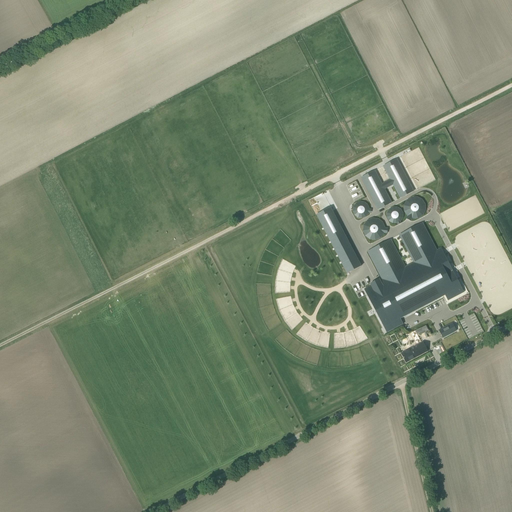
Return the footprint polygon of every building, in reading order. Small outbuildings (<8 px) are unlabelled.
[(413,192),(396,159),(384,166),(401,198),(413,192)] [(391,203),(374,171),(362,177),(379,210),(391,203)] [(361,266),(330,207),(316,215),(346,273),(361,266)] [(386,237),(365,248),(380,276),(377,278),(377,277),(367,282),(367,283),(361,286),(364,291),(384,329),(387,335),(402,326),(400,321),(445,298),(447,303),(463,295),(438,246),(433,248),(418,220),(397,231),(411,260),(401,265),(386,237)] [(482,323),(476,308),(462,314),(468,329),(482,323)] [(452,324),(439,331),(443,338),(456,331),(452,324)] [(418,335),(428,331),(425,325),(409,333),(413,342),(420,339),(418,335)] [(442,338),(446,348),(458,343),(454,333),(442,338)] [(406,347),(407,350),(401,353),(406,363),(428,351),(423,342),(411,348),(410,346),(408,345),(406,346),(406,347)] [(437,351),(438,351),(440,355),(445,353),(440,344),(434,347),(437,351)]
